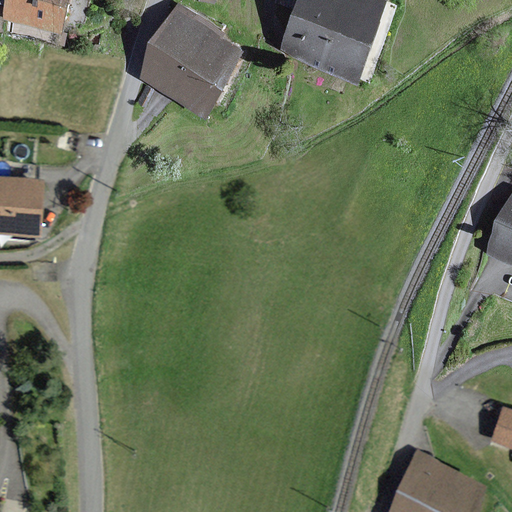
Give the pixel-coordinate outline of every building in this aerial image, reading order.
[(73,0),(13,0),(11,16),(69,26),(73,0)] [(390,0),(307,0),(291,50),(367,74),(390,0)] [(229,31),(185,9),(150,75),(214,108),(245,48),(226,38),(229,31)] [(0,230),(39,231),(40,181),(0,179),(0,230)] [(511,219),(501,248),(511,252),(511,219)] [(511,411),(505,409),(495,437),(511,443),(511,411)] [(467,511),(481,485),(422,457),(396,511),(467,511)]
